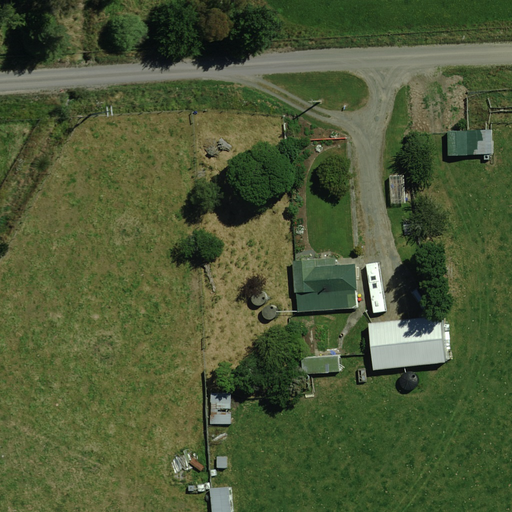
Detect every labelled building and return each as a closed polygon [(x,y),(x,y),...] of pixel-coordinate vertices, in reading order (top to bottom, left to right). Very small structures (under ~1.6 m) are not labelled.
[(463,134),(463,129),(450,129),(450,162),(495,162),(495,134),(463,134)] [(407,176),(390,176),(391,208),(407,207),(407,176)] [(295,270),(295,272),(296,316),(357,314),(356,271),(356,269),(295,270)] [(294,363),(304,362),(305,378),(343,376),(342,359),(364,358),(361,316),(291,321),(294,363)] [(374,362),(375,377),(449,372),(445,322),(372,327),(373,348),(374,362)] [(211,428),(234,428),(233,398),(210,399),(211,428)] [(171,490),(189,489),(189,496),(201,495),(201,489),(200,469),(170,470),(171,490)] [(235,511),(235,486),(212,487),(213,493),(213,506),(213,511),(235,511)]
